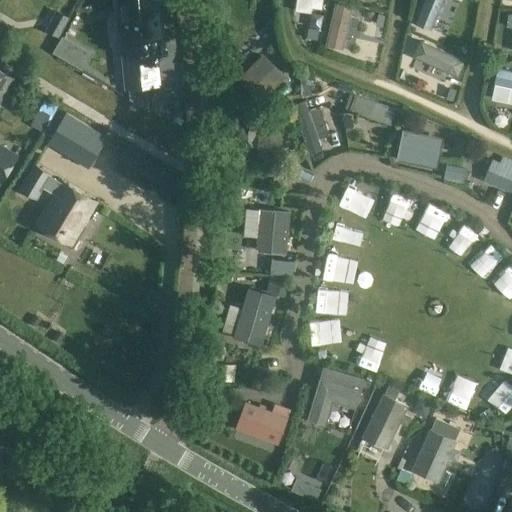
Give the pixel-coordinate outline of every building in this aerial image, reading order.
[(157,0),(121,0),(125,42),(127,42),(128,51),(124,51),(128,92),(158,89),(154,48),(150,48),(149,40),(161,39),(159,14),(161,14),(160,4),(158,4),(157,0)] [(424,0),(415,23),(431,30),(437,16),(439,17),(440,17),(446,13),(447,13),(447,11),(458,15),(463,0),(424,0)] [(309,29),(307,38),(317,40),(318,30),(309,29)] [(416,46),(412,60),(446,71),(451,58),(416,46)] [(264,54),(261,56),(252,47),(229,70),(238,79),(260,102),(286,76),(264,54)] [(0,97),(13,76),(0,68),(0,97)] [(511,85),(511,71),(498,69),(495,82),(511,85)] [(315,73),(301,71),(300,83),(313,85),(315,73)] [(355,95),(349,111),(391,126),(397,110),(355,95)] [(323,150),(319,139),(329,135),(319,107),(309,111),(305,100),(292,104),(309,154),(323,150)] [(243,105),(243,115),(252,115),(252,105),(243,105)] [(66,111),(46,144),(64,155),(86,169),(107,137),(66,111)] [(351,115),(342,117),(345,129),(354,127),(351,115)] [(259,123),(257,155),(275,165),(285,150),(281,149),(282,124),(259,123)] [(425,167),(425,166),(437,169),(443,140),(403,131),(400,142),(396,160),(425,167)] [(0,145),(0,182),(1,183),(17,155),(0,145)] [(113,169),(166,204),(178,184),(124,150),(113,169)] [(511,164),(481,151),(475,167),(511,183),(511,164)] [(35,227),(69,248),(94,206),(61,187),(63,184),(51,176),(51,175),(32,164),(18,189),(35,199),(42,187),(54,195),(35,227)] [(458,169),(447,168),(446,178),(457,179),(458,169)] [(349,201),(366,200),(366,186),(349,187),(349,201)] [(388,190),(381,216),(404,221),(403,226),(428,232),(435,202),(388,190)] [(286,212),(260,210),(246,209),(244,236),(258,238),(257,251),(284,253),(289,212),(286,212)] [(332,240),(329,262),(354,265),(357,243),(332,240)] [(112,262),(119,248),(107,242),(100,256),(112,262)] [(287,276),(288,261),(271,259),(270,274),(287,276)] [(338,295),(341,273),(321,270),(319,293),(338,295)] [(278,292),(282,279),(270,276),(267,289),(278,292)] [(262,344),(272,309),(275,297),(268,295),(248,289),(243,308),(230,305),(222,331),(235,336),(237,337),(262,344)] [(325,359),(323,352),(315,353),(317,361),(325,359)] [(476,403),(485,380),(461,372),(457,385),(451,383),(455,373),(432,366),(425,385),(476,403)] [(321,381),(309,420),(325,425),(332,402),(355,409),(360,392),(321,381)] [(383,397),(364,438),(387,449),(399,423),(409,428),(413,421),(402,416),(406,408),(383,397)] [(425,416),(430,406),(418,401),(416,408),(418,412),(425,416)] [(278,443),(290,411),(275,405),(272,413),(245,404),(237,428),(252,434),(253,430),(264,434),(263,438),(278,443)] [(481,416),(485,425),(494,420),(489,411),(481,416)] [(429,431),(417,460),(412,471),(437,482),(447,458),(456,461),(463,445),(429,431)] [(410,474),(402,469),(398,480),(406,483),(410,474)] [(291,490),(315,501),(321,489),(296,478),(291,490)]
